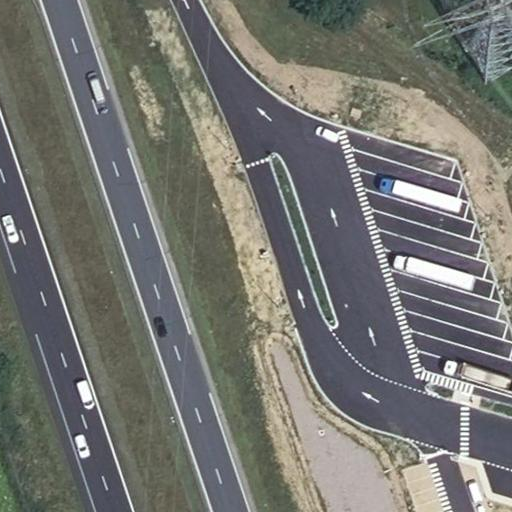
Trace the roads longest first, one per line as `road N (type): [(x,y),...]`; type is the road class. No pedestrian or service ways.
road 1 (motorway): [(231,511),(59,0)]
road 2 (motorway): [(0,167),(115,511)]
road 3 (motorway): [(244,112),(190,0)]
